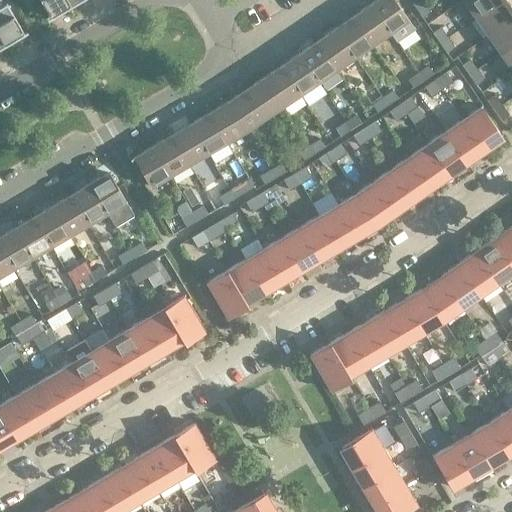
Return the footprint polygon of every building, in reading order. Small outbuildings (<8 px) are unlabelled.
[(70,6),(66,0),(40,0),(50,17),(70,6)] [(373,0),(369,3),(389,32),(396,41),(414,29),(394,0),(373,0)] [(499,0),(462,0),(474,17),(499,0)] [(511,17),(511,8),(506,0),(499,0),(474,17),(487,35),(511,17)] [(429,12),(422,1),(414,7),(421,17),(429,12)] [(6,3),(0,6),(0,37),(4,44),(23,33),(6,3)] [(389,32),(369,3),(351,15),(371,44),(389,32)] [(371,44),(351,15),(334,28),(354,56),(371,44)] [(511,43),(511,17),(487,35),(499,53),(511,43)] [(439,26),(432,32),(439,42),(446,37),(439,26)] [(354,56),(334,28),(316,40),(336,69),(354,56)] [(453,47),(446,37),(439,42),(446,52),(453,47)] [(336,69),(316,40),(298,52),(318,81),(336,69)] [(511,70),(511,43),(499,53),(511,70)] [(318,81),(298,52),(280,64),(300,93),(318,81)] [(469,59),(461,64),(468,74),(476,69),(469,59)] [(300,93),(280,64),(262,76),(282,105),(300,93)] [(427,65),(417,72),(422,79),(433,72),(427,65)] [(483,79),(476,69),(468,74),(475,84),(483,79)] [(422,79),(417,72),(407,79),(412,87),(422,79)] [(445,72),(434,79),(441,89),(452,81),(445,72)] [(282,105),(262,76),(244,88),(264,117),(282,105)] [(441,89),(434,79),(424,86),(430,96),(441,89)] [(264,117),(244,88),(226,100),(245,130),(264,117)] [(392,89),(382,96),(387,104),(397,97),(392,89)] [(493,94),(486,99),(493,110),(501,104),(493,94)] [(387,104),(382,96),(371,103),(377,111),(387,104)] [(409,96),(399,104),(406,113),(416,106),(409,96)] [(245,130),(226,100),(208,111),(226,141),(245,130)] [(406,113),(399,104),(388,111),(395,121),(406,113)] [(508,114),(501,104),(493,110),(500,120),(508,114)] [(482,105),(462,119),(482,148),(502,134),(502,133),(500,134),(481,107),(482,105)] [(226,141),(208,111),(189,122),(207,152),(226,141)] [(355,114),(345,121),(350,129),(361,122),(355,114)] [(482,148),(462,119),(444,131),(464,160),(482,148)] [(350,129),(345,121),(335,128),(340,136),(350,129)] [(374,121),(363,128),(370,138),(381,131),(374,121)] [(207,152),(189,122),(171,133),(188,163),(207,152)] [(370,138),(363,128),(352,135),(359,145),(370,138)] [(464,160),(444,131),(426,143),(447,172),(464,160)] [(188,163),(171,133),(152,144),(170,174),(188,163)] [(318,138),(308,145),(313,153),(323,146),(318,138)] [(339,143),(328,150),(335,160),(346,153),(339,143)] [(447,172),(426,143),(409,156),(429,185),(447,172)] [(170,174),(152,144),(133,156),(151,186),(170,174)] [(313,153),(308,145),(298,152),(303,160),(313,153)] [(335,160),(328,150),(317,158),(324,167),(335,160)] [(429,185),(409,156),(391,168),(411,197),(429,185)] [(280,163),(270,169),(274,177),(285,171),(280,163)] [(305,166),(294,173),(300,183),(311,176),(305,166)] [(411,197),(391,168),(373,180),(394,209),(411,197)] [(274,177),(270,169),(259,175),(264,183),(274,177)] [(107,171),(88,182),(106,212),(125,201),(107,171)] [(300,183),(294,173),(282,179),(288,190),(300,183)] [(394,209),(373,180),(356,193),(375,223),(394,209)] [(106,212),(88,182),(69,193),(87,223),(106,212)] [(240,183),(229,190),(234,198),(245,191),(240,183)] [(268,188),(256,195),(262,205),(274,198),(268,188)] [(234,198),(229,190),(218,196),(223,204),(234,198)] [(87,223),(69,193),(51,204),(69,234),(87,223)] [(375,223),(356,193),(337,204),(355,234),(375,223)] [(194,195),(187,199),(191,205),(198,201),(194,195)] [(262,205),(256,195),(245,201),(251,212),(262,205)] [(69,234),(51,204),(32,215),(50,245),(69,234)] [(355,234),(337,204),(318,215),(336,245),(355,234)] [(203,205),(192,212),(197,220),(207,213),(203,205)] [(197,220),(192,212),(181,218),(186,226),(197,220)] [(238,223),(232,213),(221,219),(227,230),(238,223)] [(50,245),(32,215),(14,226),(32,256),(50,245)] [(336,245),(318,215),(300,226),(318,256),(336,245)] [(227,230),(221,219),(209,226),(215,236),(227,230)] [(32,256),(14,226),(0,234),(0,245),(13,267),(32,256)] [(318,256),(300,226),(281,237),(299,267),(318,256)] [(511,228),(510,226),(492,238),(511,265),(511,228)] [(208,240),(202,230),(191,237),(197,247),(208,240)] [(299,267),(281,237),(263,248),(281,278),(299,267)] [(511,267),(511,265),(492,238),(475,250),(495,280),(511,267)] [(139,243),(128,250),(133,258),(143,251),(139,243)] [(0,275),(13,267),(0,245),(0,275)] [(281,278),(263,248),(244,259),(262,289),(281,278)] [(133,258),(128,250),(117,256),(122,264),(133,258)] [(495,280),(475,250),(457,263),(478,292),(495,280)] [(262,289),(244,259),(226,270),(246,304),(248,303),(248,302),(246,303),(244,300),(262,289)] [(157,271),(151,261),(141,267),(146,277),(157,271)] [(478,292),(457,263),(439,275),(460,304),(478,292)] [(101,265),(91,271),(95,280),(106,273),(101,265)] [(146,277),(141,267),(130,273),(136,283),(146,277)] [(246,304),(226,270),(205,282),(205,283),(207,282),(227,315),(225,316),(225,317),(246,304)] [(95,280),(91,271),(80,278),(85,286),(95,280)] [(460,304),(439,275),(422,287),(441,318),(460,304)] [(120,293),(114,283),(103,289),(109,299),(120,293)] [(441,318),(422,287),(403,298),(421,329),(441,318)] [(109,299),(103,289),(93,295),(99,305),(109,299)] [(66,290),(55,296),(60,304),(71,298),(66,290)] [(185,294),(164,306),(184,341),(205,328),(203,329),(183,296),(185,295),(185,294)] [(60,304),(55,296),(44,302),(49,310),(60,304)] [(421,329),(403,298),(384,309),(403,340),(421,329)] [(81,312),(75,302),(65,308),(71,318),(81,312)] [(184,341),(164,306),(145,317),(163,348),(182,337),(184,340),(182,342),(184,341)] [(71,318),(65,308),(54,315),(60,324),(71,318)] [(403,340),(384,309),(366,320),(384,351),(403,340)] [(30,314),(20,321),(24,329),(26,328),(35,323),(30,314)] [(163,348),(145,317),(127,328),(145,359),(163,348)] [(384,351),(366,320),(347,331),(366,362),(384,351)] [(24,329),(20,321),(9,327),(14,335),(16,334),(24,329)] [(36,322),(35,323),(26,328),(32,338),(42,331),(36,322)] [(32,338),(26,328),(24,329),(16,334),(21,344),(32,338)] [(145,359),(127,328),(108,340),(126,370),(145,359)] [(84,340),(90,351),(108,381),(126,370),(108,340),(102,329),(84,340)] [(366,362),(347,331),(329,342),(349,377),(350,377),(348,373),(366,362)] [(495,331),(484,339),(491,348),(501,341),(495,331)] [(491,348),(484,339),(473,346),(480,356),(491,348)] [(508,351),(501,341),(491,348),(497,358),(508,351)] [(349,377),(329,342),(310,354),(330,389),(349,377)] [(0,360),(8,355),(3,345),(0,346),(0,360)] [(497,358),(491,348),(480,356),(486,365),(497,358)] [(108,381),(90,351),(71,362),(89,392),(108,381)] [(453,357),(442,364),(448,374),(459,367),(453,357)] [(89,392),(71,362),(53,373),(71,403),(89,392)] [(448,374),(442,364),(430,370),(436,381),(448,374)] [(476,377),(470,367),(459,374),(465,384),(476,377)] [(71,403),(53,373),(34,384),(52,414),(71,403)] [(465,384),(459,374),(448,381),(454,391),(465,384)] [(416,379),(405,386),(411,396),(422,389),(416,379)] [(52,414),(34,384),(15,395),(33,425),(52,414)] [(411,396),(405,386),(393,392),(399,402),(411,396)] [(440,399),(434,388),(423,395),(429,405),(440,399)] [(33,425),(15,395),(0,403),(0,410),(15,436),(33,425)] [(429,405),(423,395),(412,402),(418,412),(429,405)] [(379,401),(367,408),(373,418),(385,411),(379,401)] [(373,418),(367,408),(360,412),(366,422),(373,418)] [(511,448),(511,417),(506,409),(489,421),(508,452),(511,448)] [(0,444),(15,436),(0,410),(0,444)] [(508,452),(489,421),(470,432),(488,463),(508,452)] [(193,423),(174,434),(195,469),(214,458),(193,423)] [(409,431),(405,424),(395,430),(399,437),(409,431)] [(340,446),(352,465),(383,447),(371,428),(340,446)] [(416,443),(409,431),(399,437),(406,449),(416,443)] [(488,463),(470,432),(452,443),(470,474),(488,463)] [(195,469),(174,434),(156,445),(174,476),(192,465),(194,469),(195,469)] [(470,474),(452,443),(432,455),(451,486),(470,474)] [(174,476),(156,445),(137,456),(155,487),(174,476)] [(394,466),(383,447),(352,465),(363,484),(394,466)] [(155,487),(137,456),(118,467),(137,498),(155,487)] [(431,469),(425,457),(415,463),(421,475),(431,469)] [(405,484),(394,466),(363,484),(374,503),(405,484)] [(137,498),(118,467),(100,478),(118,509),(137,498)] [(438,480),(431,469),(421,475),(428,486),(438,480)] [(112,511),(118,509),(100,478),(81,489),(94,511),(112,511)] [(401,511),(416,503),(405,484),(374,503),(379,511),(401,511)] [(94,511),(81,489),(63,500),(69,511),(94,511)] [(219,495),(225,506),(236,499),(230,489),(219,495)] [(232,511),(273,511),(274,511),(263,492),(232,511)] [(69,511),(63,500),(44,511),(69,511)] [(210,511),(205,503),(194,510),(195,511),(210,511)]
